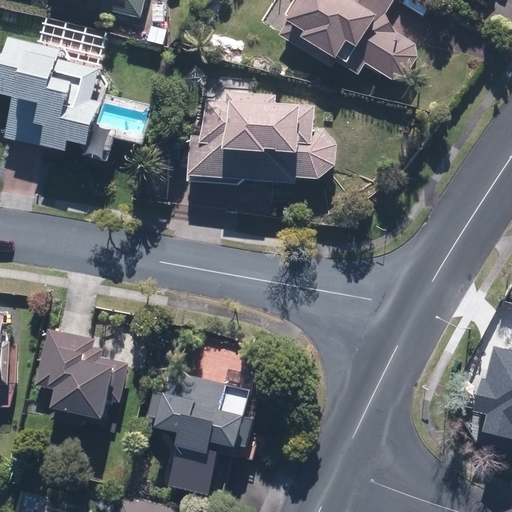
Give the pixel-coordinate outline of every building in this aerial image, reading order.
[(91,0),(90,6),(144,21),(149,0),(91,0)] [(302,0),(283,33),(336,65),(338,62),(360,75),(365,66),(393,83),(403,81),(417,68),(417,50),(387,19),(391,13),(379,5),(382,0),(302,0)] [(58,53),(9,39),(0,69),(0,72),(21,79),(16,99),(43,107),(37,130),(47,133),(43,145),(72,153),(74,146),(88,150),(108,81),(54,66),(58,53)] [(202,137),(193,136),(189,183),(242,187),(243,185),(296,189),(297,181),(319,183),(335,169),(336,146),(324,131),(315,130),(316,107),(276,106),(277,97),(231,95),(230,104),(208,103),(207,126),(203,126),(202,137)] [(0,408),(14,410),(18,339),(5,338),(7,312),(0,311),(0,408)] [(48,334),(38,383),(58,387),(51,422),(113,434),(130,351),(48,334)] [(482,433),(511,440),(511,350),(494,346),(486,378),(482,378),(474,412),(487,415),(482,433)] [(226,455),(249,460),(258,420),(248,417),(254,389),(171,372),(166,396),(155,394),(149,418),(160,421),(158,431),(180,435),(168,489),(216,499),(226,455)] [(186,511),(122,497),(118,511),(186,511)]
